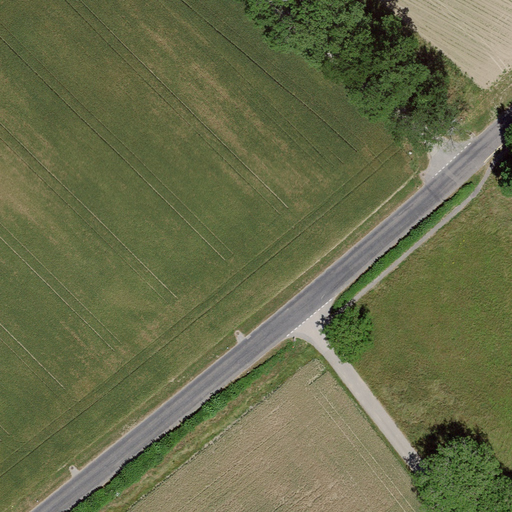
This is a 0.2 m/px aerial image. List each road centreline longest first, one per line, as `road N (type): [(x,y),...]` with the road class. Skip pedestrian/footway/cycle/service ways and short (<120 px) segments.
road 1 (tertiary): [(511,127),(56,511)]
road 2 (track): [(265,0),(460,175)]
